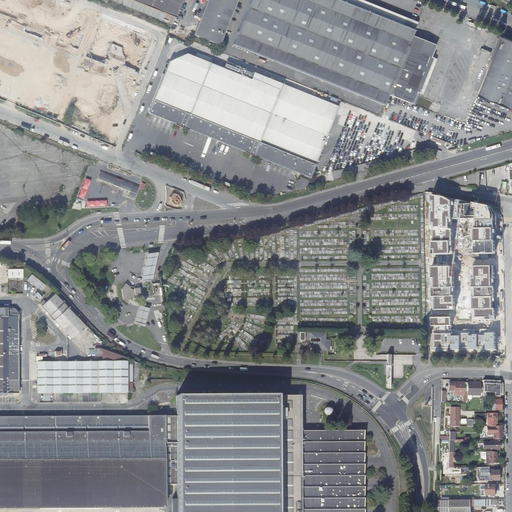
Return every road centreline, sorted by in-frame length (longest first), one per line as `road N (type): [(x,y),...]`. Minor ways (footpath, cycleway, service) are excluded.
road 1 (secondary): [(298,370),(156,356),(118,339),(80,300)]
road 2 (secondary): [(511,148),(339,196)]
road 3 (residential): [(503,198),(507,375)]
road 4 (unclassified): [(159,176),(0,113)]
road 5 (unknown): [(135,128),(279,188)]
road 6 (residential): [(507,375),(509,511)]
road 7 (tertiary): [(389,411),(431,374),(507,375)]
